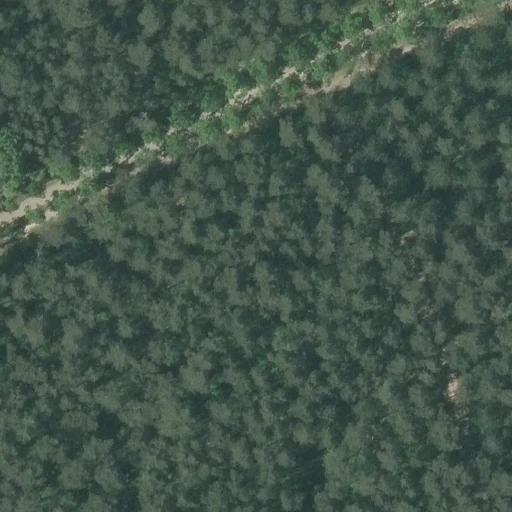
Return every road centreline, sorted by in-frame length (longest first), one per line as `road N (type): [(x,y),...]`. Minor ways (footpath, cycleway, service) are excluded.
road 1 (track): [(483,511),(421,281),(324,62)]
road 2 (track): [(324,62),(194,116),(0,217)]
road 3 (track): [(443,0),(324,62)]
